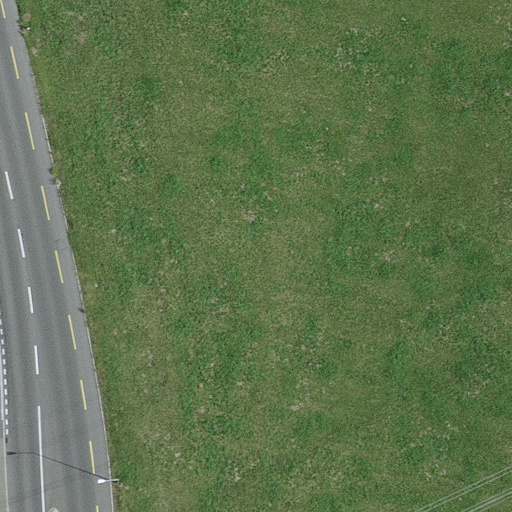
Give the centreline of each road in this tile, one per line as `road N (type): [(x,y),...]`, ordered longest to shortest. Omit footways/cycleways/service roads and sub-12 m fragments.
road 1 (secondary): [(0,147),(34,332)]
road 2 (secondary): [(34,332),(53,511)]
